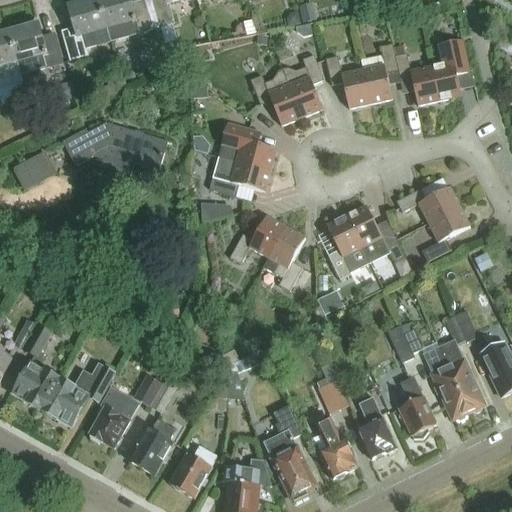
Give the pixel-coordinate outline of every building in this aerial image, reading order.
[(107,0),(99,2),(107,32),(111,45),(153,33),(145,3),(132,7),(130,0),(107,0)] [(191,0),(156,0),(152,1),(160,31),(161,30),(173,27),(175,27),(169,6),(191,0)] [(107,32),(99,2),(83,7),(82,1),(68,5),(75,31),(63,35),(71,64),(89,59),(83,39),(107,32)] [(299,9),(303,25),(317,22),(313,5),(299,9)] [(9,36),(21,78),(64,66),(55,37),(42,40),(37,22),(24,26),(25,31),(9,36)] [(254,22),(243,25),(247,39),(258,36),(254,22)] [(173,27),(161,30),(166,46),(178,43),(173,27)] [(311,27),(296,29),(297,35),(303,39),(313,38),(311,27)] [(0,92),(23,86),(21,78),(9,36),(0,38),(0,92)] [(259,36),(258,44),(267,45),(267,37),(259,36)] [(503,41),(498,49),(511,58),(511,45),(504,40),(503,41)] [(443,68),(433,70),(440,105),(462,100),(456,74),(468,71),(462,43),(439,48),(443,68)] [(364,74),(371,108),(393,103),(387,77),(398,74),(396,59),(394,52),(394,51),(393,48),(381,50),(382,58),(361,63),(364,74)] [(403,48),(394,51),(394,52),(396,59),(405,57),(403,48)] [(405,57),(396,59),(398,74),(401,86),(413,83),(419,109),(440,105),(433,70),(411,75),(407,57),(405,57)] [(306,71),(298,74),(289,70),(284,72),(290,88),(302,121),(323,113),(313,88),(325,84),(315,59),(303,63),(306,71)] [(371,108),(364,74),(342,78),(338,60),(326,63),(332,89),(344,86),(350,112),(371,108)] [(282,129),(302,121),(290,88),(284,72),(279,74),(273,83),(265,86),(263,79),(251,84),(261,109),(272,105),(282,129)] [(208,100),(208,89),(198,83),(198,78),(189,78),(189,85),(190,101),(208,100)] [(124,81),(104,90),(109,101),(129,92),(124,81)] [(65,102),(77,99),(73,83),(61,86),(65,102)] [(185,101),(190,101),(189,85),(178,85),(179,95),(185,95),(185,101)] [(87,133),(63,145),(74,166),(75,167),(77,168),(80,167),(94,160),(104,163),(102,168),(131,177),(135,166),(160,174),(168,145),(107,127),(89,136),(87,133)] [(228,127),(225,139),(219,160),(271,174),(277,153),(258,148),(262,136),(228,127)] [(45,155),(24,167),(15,171),(15,172),(15,175),(25,194),(57,176),(45,155)] [(271,174),(219,160),(210,193),(236,200),(240,189),(265,196),(271,174)] [(435,199),(455,187),(450,179),(430,190),(435,199)] [(420,207),(429,226),(460,211),(450,191),(427,204),(421,193),(397,205),(403,216),(420,207)] [(370,266),(390,257),(395,268),(406,262),(387,223),(376,229),(367,210),(347,220),(370,266)] [(470,230),(460,211),(429,226),(439,246),(423,255),(428,266),(452,253),(447,243),(470,230)] [(351,276),(370,266),(347,220),(328,230),(339,254),(329,259),(341,283),(352,278),(351,276)] [(250,252),(268,262),(269,263),(286,231),(267,221),(254,244),(243,238),(230,262),(241,268),(250,252)] [(306,242),(286,231),(269,263),(268,262),(264,271),(283,282),(279,289),(299,300),(312,276),(293,265),(306,242)] [(494,268),(487,255),(475,262),(481,274),(494,268)] [(328,298),(318,303),(325,319),(335,314),(328,298)] [(163,320),(180,319),(179,305),(162,306),(163,320)] [(454,320),(466,345),(466,344),(467,347),(479,341),(467,314),(454,320)] [(0,319),(0,385),(13,363),(0,355),(0,336),(7,324),(0,319)] [(466,345),(454,320),(445,324),(454,344),(439,351),(470,417),(474,415),(477,417),(481,415),(481,411),(486,409),(465,362),(463,362),(457,348),(466,345)] [(14,348),(25,355),(39,330),(27,324),(14,348)] [(25,355),(34,360),(13,398),(41,414),(59,382),(38,369),(45,357),(42,355),(53,336),(39,328),(39,330),(25,355)] [(402,367),(415,361),(413,357),(405,337),(401,330),(388,336),(402,367)] [(415,332),(405,337),(413,357),(424,352),(419,341),(415,332)] [(481,358),(502,401),(511,396),(511,362),(504,346),(481,358)] [(470,417),(439,351),(424,358),(432,376),(431,376),(453,424),(458,422),(461,424),(465,422),(466,419),(470,417)] [(239,362),(235,364),(238,377),(270,364),(265,352),(239,362)] [(225,369),(235,364),(239,362),(235,353),(217,361),(225,369)] [(227,376),(230,376),(238,377),(235,364),(225,369),(227,376)] [(330,364),(320,369),(326,382),(328,387),(339,383),(330,364)] [(76,391),(59,382),(41,414),(72,432),(90,401),(99,406),(115,378),(100,369),(93,381),(91,380),(85,377),(78,389),(77,389),(76,391)] [(230,376),(227,376),(221,376),(214,394),(211,401),(228,402),(229,399),(230,376)] [(229,399),(228,402),(245,404),(238,377),(230,376),(229,399)] [(149,409),(161,387),(147,379),(135,401),(149,409)] [(405,424),(412,440),(414,443),(424,443),(430,436),(428,432),(437,428),(425,402),(424,402),(414,381),(401,387),(411,408),(400,414),(401,415),(400,421),(405,424)] [(326,382),(317,385),(320,391),(328,387),(326,382)] [(328,387),(340,414),(351,409),(339,383),(328,387)] [(161,387),(149,409),(162,417),(176,392),(165,385),(163,388),(161,387)] [(340,414),(328,387),(320,391),(318,392),(330,418),(340,414)] [(364,445),(372,464),(376,462),(378,464),(384,461),(383,459),(397,452),(374,401),(359,407),(369,429),(359,433),(360,437),(359,439),(361,444),(364,445)] [(106,410),(89,438),(90,439),(91,442),(90,443),(97,447),(97,446),(101,445),(115,453),(131,424),(126,422),(134,407),(125,402),(117,416),(106,410)] [(276,428),(281,438),(264,446),(292,504),(293,503),(294,507),(310,499),(308,494),(318,490),(298,449),(297,450),(294,442),(303,438),(290,408),(274,416),(279,426),(276,428)] [(333,483),(337,482),(340,483),(344,481),(344,478),(358,471),(345,444),(342,445),(331,422),(317,428),(328,452),(320,456),(333,483)] [(148,432),(129,465),(156,480),(175,447),(170,445),(176,434),(159,424),(153,435),(148,432)] [(189,457),(170,488),(195,502),(213,471),(212,470),(218,460),(201,450),(195,460),(189,457)] [(228,486),(225,511),(258,511),(260,490),(273,491),(265,465),(252,463),(251,472),(232,470),(230,486),(228,486)]
